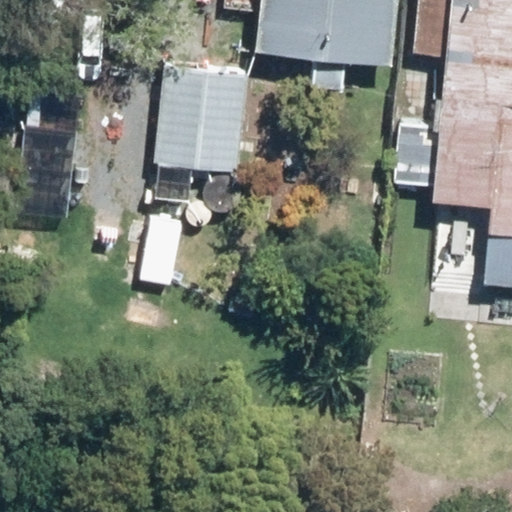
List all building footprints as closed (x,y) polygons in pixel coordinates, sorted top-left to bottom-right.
[(394,63),(398,0),(265,0),(262,52),(316,56),(314,85),(344,87),(346,59),(394,63)] [(511,232),(511,0),(418,0),(414,50),(448,54),(440,130),(401,126),(395,196),(412,198),(413,183),(436,185),(434,203),(494,208),(493,231),(511,232)] [(157,159),(202,163),(241,167),(248,74),(165,68),(157,159)] [(80,135),(84,94),(30,88),(26,130),(80,135)] [(202,163),(157,159),(149,159),(142,229),(197,233),(202,163)]
